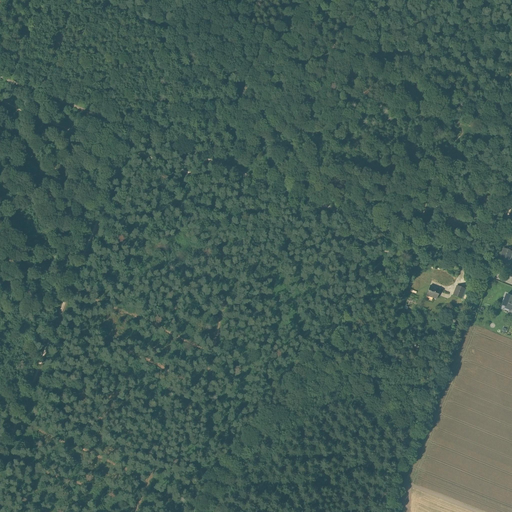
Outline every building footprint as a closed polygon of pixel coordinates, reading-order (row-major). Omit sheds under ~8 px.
[(481,197),(474,189),(471,192),(478,200),(481,197)] [(462,204),(456,217),(460,219),(466,206),(462,204)] [(511,251),(511,252),(503,248),(501,254),(503,255),(500,262),(507,265),(510,257),(511,252),(511,251)] [(440,290),(430,286),(426,295),(436,299),(440,290)] [(465,289),(457,286),(453,295),(461,298),(465,289)]
